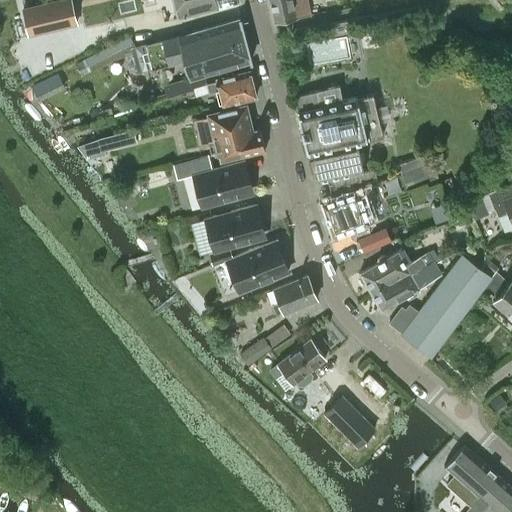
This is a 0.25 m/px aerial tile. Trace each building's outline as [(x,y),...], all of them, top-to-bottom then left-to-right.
[(70,0),(62,0),(23,9),(26,21),(35,19),(39,33),(76,25),(70,0)] [(216,0),(173,0),(178,15),(217,4),(216,0)] [(306,0),(269,0),(273,21),(309,14),(306,0)] [(240,16),(147,42),(153,66),(185,57),(190,76),(252,60),(240,16)] [(364,18),(359,23),(361,29),(367,31),(372,26),(370,20),(364,18)] [(134,45),(129,34),(90,54),(96,66),(134,45)] [(255,93),(257,89),(255,82),(252,80),(249,69),(220,76),(218,79),(207,82),(210,92),(218,89),(222,102),(224,101),(224,103),(256,95),(255,93)] [(58,73),(49,77),(55,91),(65,86),(58,73)] [(191,76),(177,80),(180,90),(194,86),(191,76)] [(176,80),(163,84),(166,96),(180,92),(176,80)] [(337,86),(293,98),(307,152),(312,151),(344,144),(346,143),(356,141),(383,134),(373,92),(354,97),(341,100),(337,86)] [(209,113),(217,151),(220,161),(243,156),(266,150),(260,124),(256,125),(257,128),(252,129),(246,104),(209,113)] [(133,129),(101,137),(104,150),(130,143),(136,141),(133,129)] [(344,144),(312,151),(319,179),(327,177),(331,191),(379,178),(375,166),(364,170),(356,141),(346,143),(344,144)] [(440,179),(430,152),(398,164),(407,189),(426,182),(427,184),(440,179)] [(172,163),(177,178),(191,174),(201,208),(254,193),(245,158),(212,167),(208,154),(173,163),(172,163)] [(511,216),(511,182),(489,192),(499,217),(510,212),(511,216)] [(332,234),(369,222),(357,188),(320,200),(332,234)] [(257,202),(203,217),(213,251),(219,250),(230,248),(267,237),(257,202)] [(447,205),(434,209),(438,223),(451,218),(447,205)] [(471,213),(465,216),(468,224),(475,221),(471,213)] [(385,226),(358,238),(364,252),(391,239),(385,226)] [(232,255),(224,259),(238,292),(290,271),(276,238),(232,255)] [(230,248),(219,250),(222,260),(224,259),(232,255),(230,248)] [(213,251),(208,253),(211,264),(222,260),(219,250),(213,251)] [(410,273),(424,265),(419,256),(405,263),(398,251),(387,257),(385,254),(378,258),(377,262),(360,272),(371,292),(409,270),(410,273)] [(430,356),(491,276),(462,253),(418,310),(410,304),(406,309),(402,306),(390,322),(401,331),(400,333),(430,356)] [(409,270),(371,292),(381,309),(402,297),(407,298),(417,293),(415,291),(418,289),(418,288),(440,275),(433,261),(424,265),(410,273),(409,270)] [(317,298),(307,274),(274,287),(279,299),(275,301),(279,311),(283,309),(284,311),(317,298)] [(511,282),(495,302),(511,316),(511,282)] [(271,347),(263,336),(239,353),(248,364),(271,347)] [(311,339),(277,364),(270,369),(275,377),(283,371),(291,383),(296,380),(299,384),(304,385),(311,380),(312,375),(309,370),(325,358),(311,339)] [(342,392),(325,409),(359,442),(376,424),(342,392)] [(473,505),(499,475),(465,445),(447,465),(457,475),(450,485),(473,505)] [(511,511),(511,486),(499,475),(473,505),(466,511),(511,511)]
